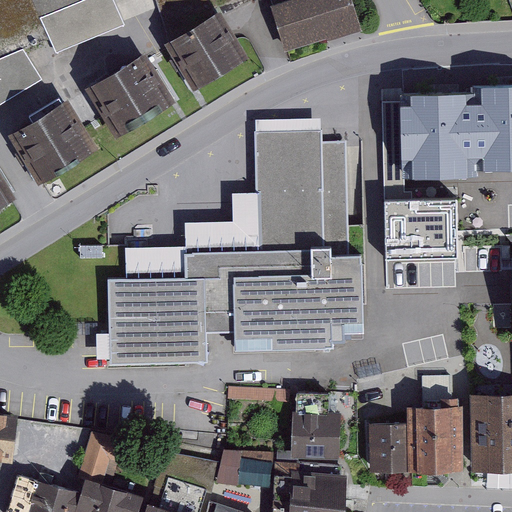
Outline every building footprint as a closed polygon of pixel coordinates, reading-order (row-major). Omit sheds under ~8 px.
[(0,0),(0,103),(43,78),(25,49),(50,39),(56,52),(126,24),(114,0),(156,0),(169,38),(220,7),(225,15),(252,0),(0,0)] [(279,0),(272,2),(270,3),(285,49),(326,36),(327,40),(362,29),(352,0),(279,0)] [(169,38),(164,41),(193,89),(249,55),(225,15),(220,7),(169,38)] [(145,50),(85,85),(116,136),(177,100),(145,50)] [(385,262),(386,296),(459,294),(457,189),(411,190),(411,182),(406,182),(405,171),(476,169),(476,163),(511,162),(511,94),(466,95),(466,100),(402,102),(402,106),(380,106),(383,262),(385,262)] [(68,95),(8,132),(38,182),(99,146),(68,95)] [(126,277),(109,278),(112,363),(210,360),(209,331),(234,330),(235,350),(336,346),(335,333),(366,331),(363,251),(350,252),(346,140),(323,141),(322,116),(255,119),(258,190),(260,248),(187,250),(188,275),(126,277)] [(0,166),(0,206),(17,196),(0,166)] [(126,245),(126,277),(188,275),(187,250),(260,248),(258,190),(232,190),(233,218),(185,219),(185,244),(126,245)] [(407,420),(408,468),(464,467),(463,402),(459,402),(459,394),(453,394),(452,374),(422,374),(422,403),(407,403),(407,420)] [(288,389),(229,386),(229,398),(287,401),(288,389)] [(511,389),(470,390),(472,467),(511,466),(511,389)] [(293,408),(291,455),(340,457),(342,409),(330,409),(331,391),(297,390),(296,408),(293,408)] [(0,409),(0,458),(13,460),(19,412),(0,409)] [(369,421),(370,469),(408,468),(407,420),(369,421)] [(125,437),(92,429),(78,475),(85,477),(86,474),(103,479),(110,458),(118,459),(125,437)] [(224,447),(217,480),(272,485),(274,451),(224,447)] [(148,499),(143,511),(199,511),(207,490),(212,492),(219,461),(166,451),(155,484),(164,488),(159,502),(148,499)] [(273,511),(344,511),(346,495),(347,473),(342,473),(342,464),(276,461),(273,511)] [(17,470),(5,511),(137,511),(144,493),(103,479),(86,474),(85,477),(81,489),(17,470)] [(210,500),(206,511),(256,511),(217,499),(216,501),(210,500)]
